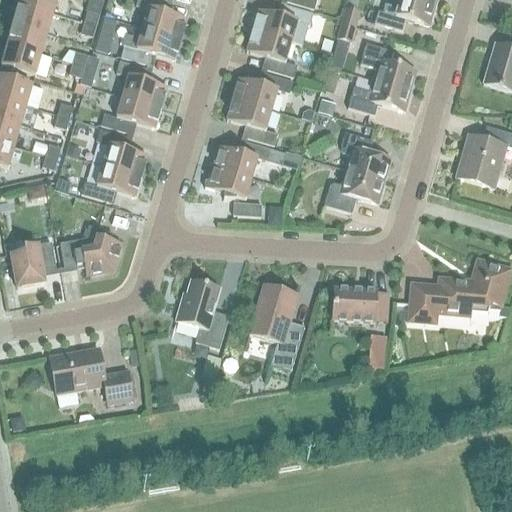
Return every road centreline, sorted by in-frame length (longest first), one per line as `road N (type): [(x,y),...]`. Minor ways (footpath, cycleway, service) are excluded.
road 1 (residential): [(157,236),(393,249),(416,204),(474,0)]
road 2 (residential): [(231,0),(157,236)]
road 3 (residential): [(0,329),(128,305),(141,293),(157,236)]
